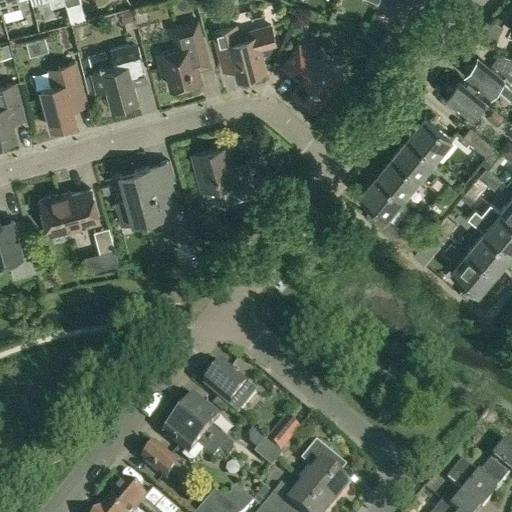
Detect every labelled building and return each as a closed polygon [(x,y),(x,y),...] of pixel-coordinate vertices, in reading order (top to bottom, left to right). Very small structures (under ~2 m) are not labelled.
[(19,0),(0,0),(0,6),(1,11),(21,5),(19,0)] [(205,10),(205,0),(197,0),(201,11),(205,10)] [(378,0),(378,2),(377,4),(402,15),(408,0),(420,6),(422,0),(378,0)] [(133,18),(130,7),(119,10),(122,21),(123,20),(133,18)] [(511,18),(511,21),(511,23),(511,25),(510,29),(511,30),(511,56),(511,57),(499,51),(490,63),(511,80),(511,18)] [(162,72),(167,71),(172,86),(200,79),(197,67),(209,64),(197,20),(177,25),(180,38),(174,39),(176,48),(157,53),(162,72)] [(265,68),(261,54),(265,53),(271,46),(270,42),(275,41),(271,24),(253,29),(255,34),(240,38),(237,24),(213,30),(224,69),(235,66),(238,76),(265,68)] [(389,32),(380,44),(394,55),(403,44),(389,32)] [(11,56),(7,43),(0,44),(0,58),(2,58),(11,56)] [(138,45),(130,48),(129,43),(110,48),(115,65),(92,71),(93,73),(96,87),(97,89),(107,86),(112,105),(138,98),(134,83),(147,79),(138,45)] [(348,88),(338,80),(342,75),(320,57),(318,59),(299,44),(283,63),(297,75),(298,73),(303,77),(293,89),(315,107),(326,94),(337,102),(348,88)] [(511,80),(490,63),(489,64),(478,55),(473,61),(469,61),(466,65),(466,70),(464,72),(489,92),(496,83),(511,96),(511,80)] [(50,67),(55,84),(40,88),(51,127),(76,120),(71,102),(85,98),(75,61),(50,67)] [(96,87),(93,73),(85,75),(89,89),(96,87)] [(502,114),(459,78),(455,83),(450,84),(447,88),(447,91),(445,94),(470,115),(477,107),(496,122),(502,114)] [(0,140),(16,136),(11,116),(24,113),(16,81),(0,85),(0,140)] [(407,134),(435,157),(452,137),(424,113),(407,134)] [(495,145),(470,125),(461,136),(486,156),(495,145)] [(419,176),(435,157),(407,134),(391,153),(419,176)] [(228,144),(193,153),(202,188),(222,183),(227,202),(250,195),(255,188),(248,160),(233,164),(228,144)] [(403,196),(419,176),(391,153),(375,173),(403,196)] [(166,161),(121,173),(120,173),(126,199),(115,202),(116,202),(122,225),(134,221),(133,217),(146,214),(147,218),(160,215),(163,226),(182,221),(166,161)] [(278,165),(262,185),(270,192),(286,172),(278,165)] [(386,216),(403,196),(375,173),(358,193),(386,216)] [(487,182),(488,183),(495,188),(501,179),(494,173),(487,182)] [(470,185),(480,193),(488,183),(478,174),(470,185)] [(439,193),(449,201),(458,190),(448,182),(439,193)] [(471,204),(480,193),(470,185),(461,196),(471,204)] [(58,194),(40,198),(48,229),(72,223),(73,227),(99,220),(91,188),(59,196),(58,194)] [(441,211),(449,201),(439,193),(431,203),(441,211)] [(511,219),(511,194),(500,209),(511,219)] [(511,251),(511,219),(500,209),(491,202),(482,213),(475,208),(468,216),(484,229),(511,252),(511,251)] [(438,224),(447,232),(456,222),(446,214),(438,224)] [(0,261),(23,256),(13,219),(0,222),(0,261)] [(393,220),(385,230),(409,250),(417,240),(393,220)] [(439,243),(447,232),(438,224),(429,235),(439,243)] [(115,248),(109,227),(94,231),(99,252),(115,248)] [(495,272),(511,252),(484,229),(467,249),(495,272)] [(479,292),(495,272),(467,249),(451,269),(467,282),(459,291),(467,298),(475,288),(479,292)] [(223,365),(205,387),(229,407),(238,414),(255,392),(247,385),(223,365)] [(181,416),(221,449),(228,440),(213,427),(221,417),(196,397),(181,416)] [(213,458),(221,449),(181,416),(165,435),(186,452),(183,456),(186,459),(192,464),(202,452),(203,452),(204,450),(213,458)] [(299,430),(286,420),(268,442),(272,445),(280,452),(285,447),(299,430)] [(478,477),(498,492),(511,476),(511,445),(508,442),(507,441),(479,476),(478,477)] [(304,484),(334,509),(351,488),(327,470),(336,458),(317,443),(302,462),(315,472),(304,484)] [(272,445),(261,458),(273,467),(283,455),(280,452),(272,445)] [(145,456),(145,459),(144,461),(167,480),(173,473),(196,492),(203,484),(156,446),(150,453),(148,453),(145,456)] [(452,511),(482,511),(498,492),(478,477),(479,476),(462,463),(448,480),(465,494),(452,510),(451,511),(452,511)] [(108,505),(116,511),(136,511),(147,500),(126,483),(123,487),(120,487),(117,491),(117,494),(108,505)] [(297,511),(331,511),(334,509),(304,484),(295,496),(282,486),(267,505),(275,511),(291,511),(294,509),(297,511)] [(275,494),(265,486),(254,499),(264,507),(275,494)] [(227,498),(244,511),(252,501),(235,488),(227,498)] [(198,511),(243,511),(244,511),(227,498),(224,501),(215,493),(198,511)]
